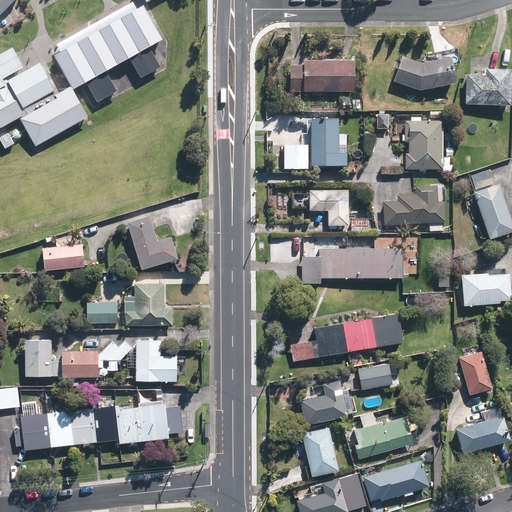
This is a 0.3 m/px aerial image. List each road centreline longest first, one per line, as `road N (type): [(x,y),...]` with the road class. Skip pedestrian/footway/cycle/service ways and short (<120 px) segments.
road 1 (secondary): [(237,12),(231,483)]
road 2 (residential): [(484,0),(237,12)]
road 3 (residential): [(0,508),(231,483)]
